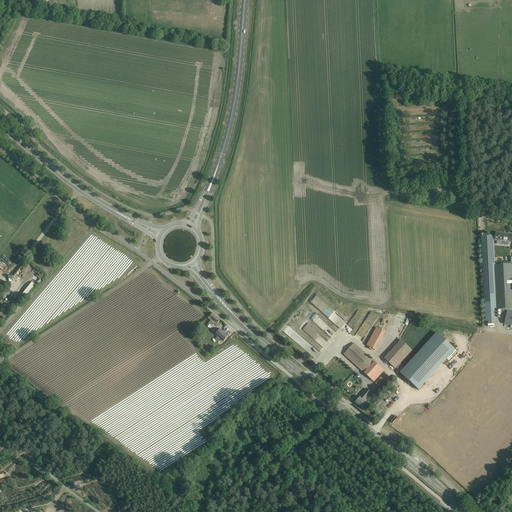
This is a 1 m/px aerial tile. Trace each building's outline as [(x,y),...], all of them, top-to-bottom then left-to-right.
[(511,234),(496,232),(495,235),(495,241),(502,241),(501,245),(508,246),(508,242),(511,243),(511,236),(511,234)] [(511,264),(495,265),(493,236),(481,236),(485,322),(488,322),(488,327),(494,327),(494,323),(496,323),(495,321),(498,321),(497,310),(511,309),(511,264)] [(21,294),(25,297),(35,285),(32,282),(21,294)] [(0,295),(3,299),(10,295),(7,290),(0,295)] [(212,326),(214,324),(216,325),(220,320),(212,313),(208,319),(210,321),(209,323),(212,326)] [(378,326),(369,342),(367,341),(365,345),(374,350),(386,330),(378,326)] [(220,329),(217,333),(215,335),(223,342),(228,336),(220,329)] [(436,333),(400,373),(418,390),(455,350),(436,333)] [(395,369),(412,350),(401,340),(383,359),(395,369)] [(354,343),(347,351),(344,355),(374,382),(377,378),(384,371),(354,343)] [(381,377),(375,384),(380,388),(386,382),(381,377)] [(366,389),(355,403),(362,409),(365,405),(365,406),(366,406),(368,404),(367,403),(367,402),(365,401),(371,393),(366,389)]
